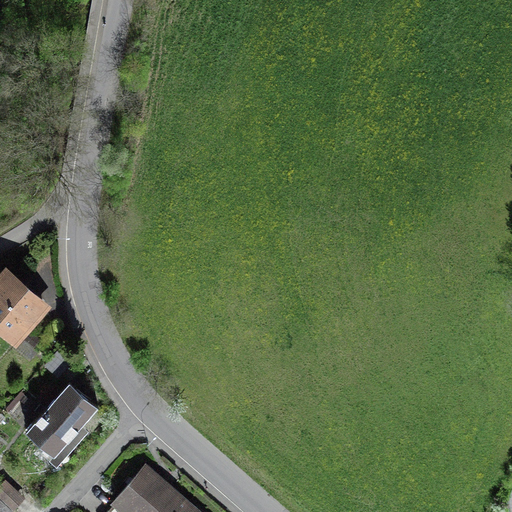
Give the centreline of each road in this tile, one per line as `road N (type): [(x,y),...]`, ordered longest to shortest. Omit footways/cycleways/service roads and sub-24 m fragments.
road 1 (residential): [(81,201),(78,258),(97,331),(149,410)]
road 2 (residential): [(113,0),(81,201)]
road 3 (residential): [(149,410),(265,511)]
road 4 (residential): [(72,511),(149,410)]
